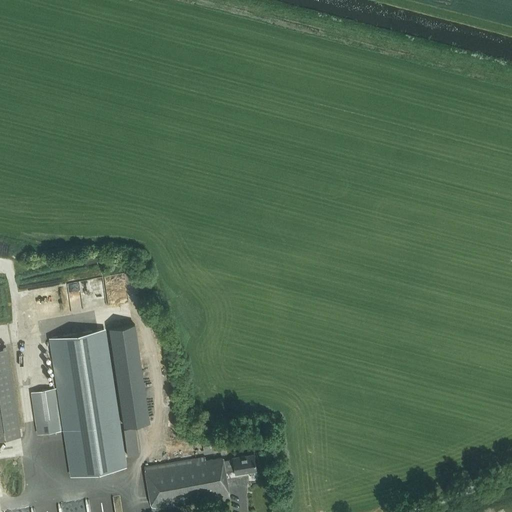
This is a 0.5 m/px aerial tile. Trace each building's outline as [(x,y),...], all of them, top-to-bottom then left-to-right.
[(136,324),(108,329),(124,427),(152,422),(136,324)] [(73,475),(124,467),(103,329),(52,337),(58,379),(62,403),(64,415),(73,475)] [(0,439),(21,436),(7,348),(0,349),(0,439)] [(54,389),(31,392),(37,434),(60,431),(54,389)] [(68,449),(66,436),(54,438),(55,450),(68,449)] [(152,510),(230,497),(226,473),(235,471),(235,474),(256,471),(254,455),(232,458),(223,460),(222,458),(205,460),(205,457),(144,466),(152,510)]
